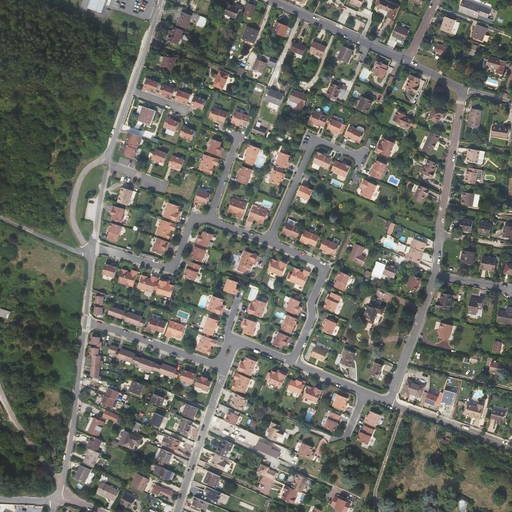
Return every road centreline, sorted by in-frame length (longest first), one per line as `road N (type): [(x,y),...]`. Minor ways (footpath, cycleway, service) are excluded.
road 1 (residential): [(463,88),(434,274),(389,398)]
road 2 (residential): [(270,246),(315,139),(362,160)]
road 3 (residential): [(84,322),(61,483)]
road 4 (residential): [(295,363),(323,267),(270,246)]
road 5 (residential): [(212,223),(191,224),(178,263),(167,268),(88,247)]
road 6 (residential): [(177,511),(227,367)]
road 7 (residential): [(406,61),(268,0)]
road 8 (residential): [(217,365),(84,322)]
road 9 (residential): [(511,450),(389,398)]
